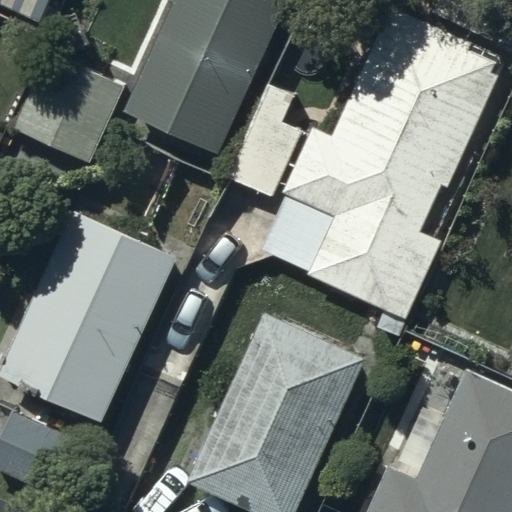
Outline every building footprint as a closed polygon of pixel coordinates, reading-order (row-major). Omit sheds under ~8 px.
[(64,0),(4,0),(55,21),(64,0)] [(173,0),(172,4),(182,8),(132,118),(226,161),(299,0),(173,0)] [(482,41),(397,4),(338,138),(320,131),(265,257),(390,311),(381,332),(406,343),(511,100),(511,79),(501,75),(506,64),(477,52),(482,41)] [(91,152),(126,79),(62,49),(28,123),(91,152)] [(305,98),(274,85),(234,181),(283,201),(311,135),(293,127),(305,98)] [(186,263),(81,214),(4,381),(109,429),(186,263)] [(309,511),(375,365),(276,321),(200,491),(247,511),(309,511)] [(511,511),(511,386),(476,371),(427,482),(397,468),(377,511),(511,511)] [(81,442),(18,414),(0,454),(0,476),(54,501),(81,442)]
